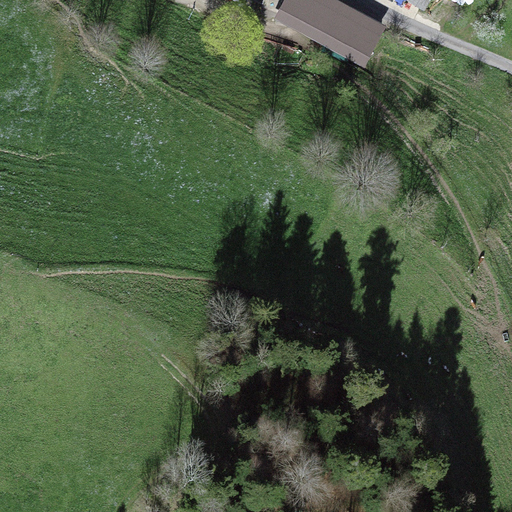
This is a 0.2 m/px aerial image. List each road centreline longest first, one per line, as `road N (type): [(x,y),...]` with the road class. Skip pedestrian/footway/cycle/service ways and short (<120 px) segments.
road 1 (track): [(204,0),(335,67),(385,109),(435,168),(485,254),(511,341)]
road 2 (track): [(306,511),(261,469),(209,458),(149,478),(115,511)]
road 3 (track): [(511,68),(360,0)]
